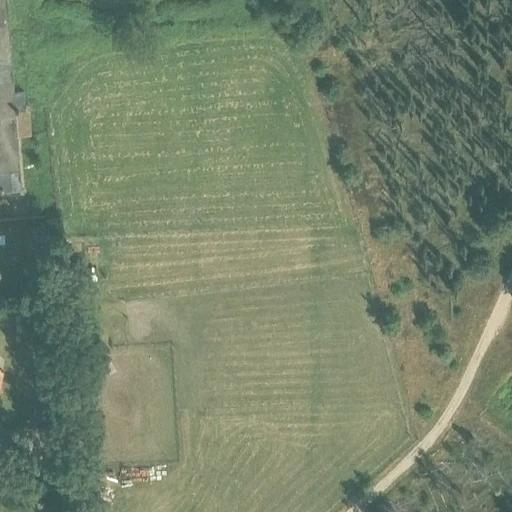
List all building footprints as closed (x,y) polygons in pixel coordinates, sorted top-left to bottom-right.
[(0,0),(0,190),(22,189),(16,109),(26,108),(24,91),(14,91),(11,43),(9,23),(7,0),(0,0)] [(18,202),(19,213),(27,213),(26,202),(18,202)] [(17,314),(18,329),(36,328),(60,327),(63,327),(61,298),(16,300),(16,305),(17,314)] [(16,305),(0,306),(0,315),(17,314),(16,305)] [(60,327),(36,328),(37,359),(62,358),(60,327)]
